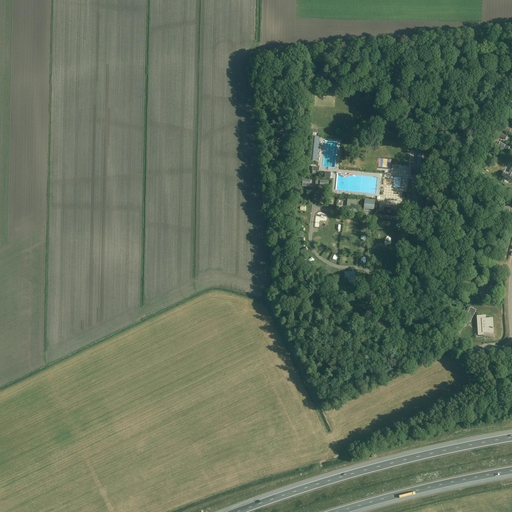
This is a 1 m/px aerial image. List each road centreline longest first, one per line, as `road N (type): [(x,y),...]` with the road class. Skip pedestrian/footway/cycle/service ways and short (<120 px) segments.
road 1 (motorway): [(511,436),(368,468),(234,511)]
road 2 (motorway): [(335,511),(511,470)]
road 3 (track): [(470,350),(357,323),(372,278)]
